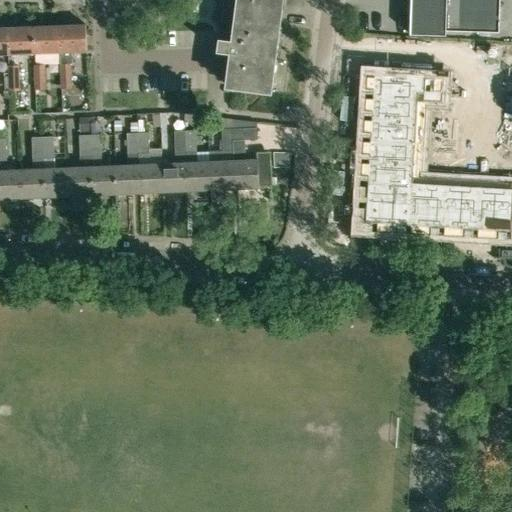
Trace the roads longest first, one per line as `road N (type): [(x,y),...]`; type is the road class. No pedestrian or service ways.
road 1 (tertiary): [(0,253),(294,269)]
road 2 (residential): [(294,269),(330,0)]
road 3 (tertiary): [(294,269),(511,283)]
road 4 (residential): [(200,59),(110,62),(106,0)]
